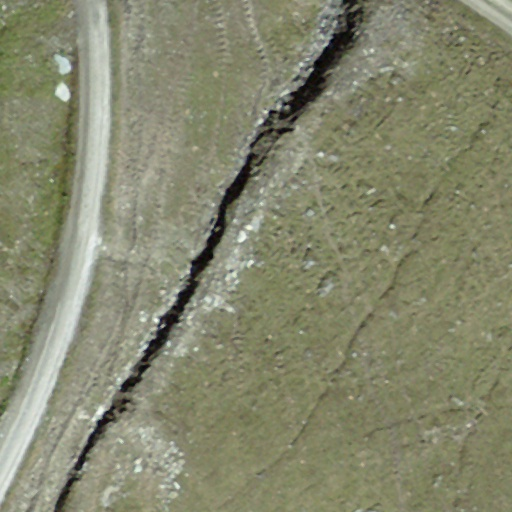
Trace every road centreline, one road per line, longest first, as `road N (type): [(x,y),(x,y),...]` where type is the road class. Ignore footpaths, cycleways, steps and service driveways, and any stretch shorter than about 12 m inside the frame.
road 1 (track): [(79,216),(0,431)]
road 2 (track): [(79,216),(59,0)]
